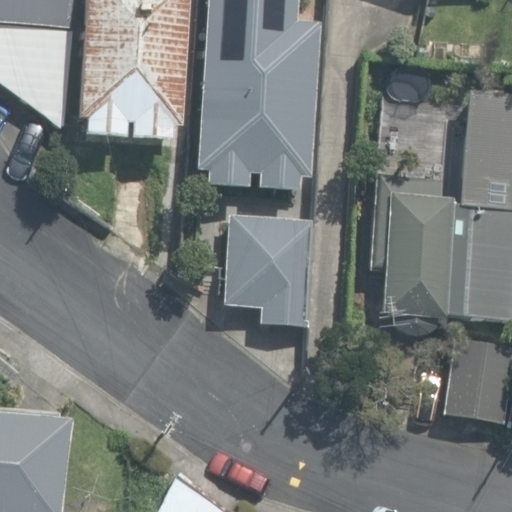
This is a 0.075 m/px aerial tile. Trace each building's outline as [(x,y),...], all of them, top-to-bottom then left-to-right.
[(0,0),(0,88),(56,129),(62,129),(67,0),(0,0)] [(127,143),(167,145),(168,129),(176,130),(185,0),(81,0),(73,122),(81,123),(80,140),(121,142),(122,126),(128,126),(127,143)] [(200,0),(190,177),(201,178),(201,187),(243,189),(244,178),(251,178),(250,194),(291,196),(292,178),(305,179),(315,23),(289,22),(289,0),(200,0)] [(402,340),(412,340),(424,337),(431,332),(432,322),(439,322),(440,319),(508,325),(511,287),(511,109),(482,107),(473,209),(448,208),(448,202),(436,201),(438,183),(373,179),(367,273),(378,274),(375,318),(386,319),(385,327),(391,335),(402,340)] [(109,230),(151,260),(157,167),(114,164),(109,230)] [(302,328),(307,221),(225,217),(220,308),(261,310),(260,326),(302,328)] [(441,413),(500,424),(511,357),(511,351),(454,341),(441,413)] [(0,511),(56,511),(64,426),(0,419),(0,511)] [(149,511),(229,511),(176,475),(149,511)]
